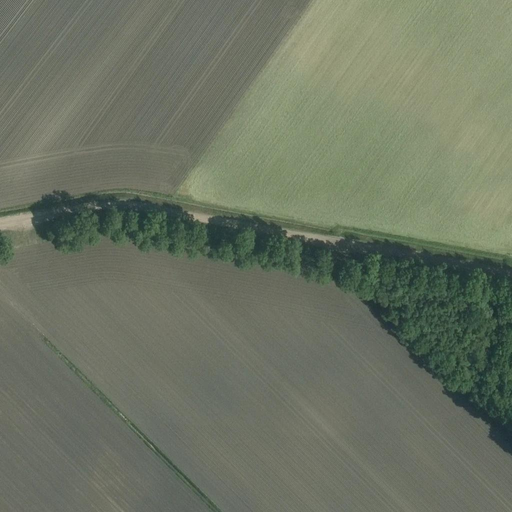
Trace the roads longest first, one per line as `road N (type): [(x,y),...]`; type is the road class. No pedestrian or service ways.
road 1 (track): [(322,242),(136,206),(0,225)]
road 2 (track): [(511,429),(322,242)]
road 3 (track): [(511,276),(322,242)]
